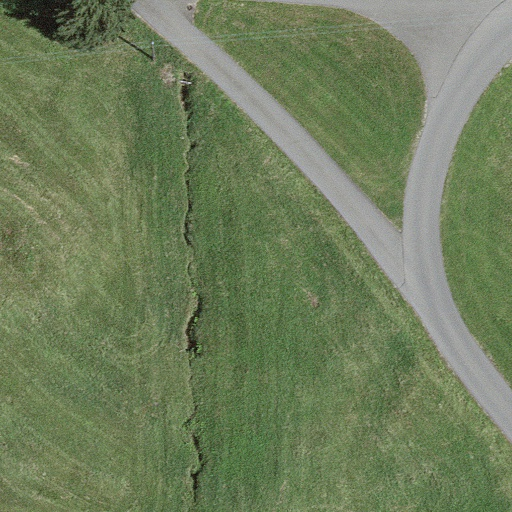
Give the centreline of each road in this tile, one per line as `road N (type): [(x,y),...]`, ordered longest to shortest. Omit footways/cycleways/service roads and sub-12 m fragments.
road 1 (unclassified): [(147,0),(421,271)]
road 2 (unclassified): [(511,27),(470,74),(421,174),(421,271)]
road 3 (unclassified): [(421,271),(511,412)]
road 4 (unclassified): [(511,14),(359,0)]
